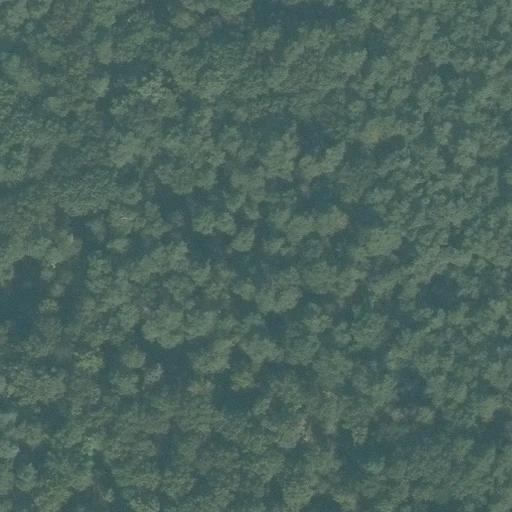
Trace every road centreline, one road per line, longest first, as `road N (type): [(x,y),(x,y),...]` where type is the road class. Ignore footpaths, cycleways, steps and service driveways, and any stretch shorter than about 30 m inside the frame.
road 1 (track): [(306,0),(468,511)]
road 2 (track): [(149,511),(199,358),(330,94)]
road 3 (track): [(0,280),(199,358)]
